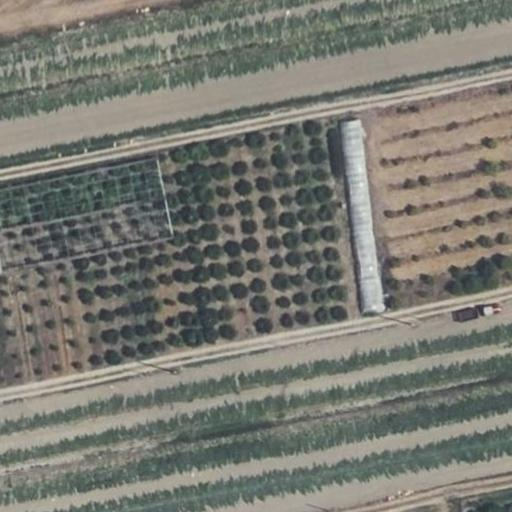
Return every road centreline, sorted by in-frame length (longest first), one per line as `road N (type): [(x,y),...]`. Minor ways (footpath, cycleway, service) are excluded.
road 1 (unknown): [(0,407),(511,299)]
road 2 (unknown): [(0,192),(511,85)]
